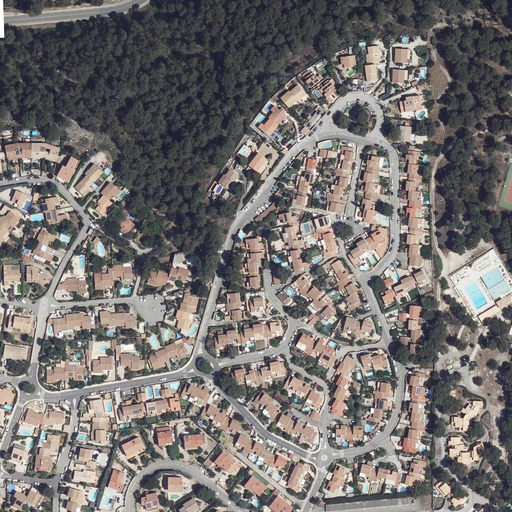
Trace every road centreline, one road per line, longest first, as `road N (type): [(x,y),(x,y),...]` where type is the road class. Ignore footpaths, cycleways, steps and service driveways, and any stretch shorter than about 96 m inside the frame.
road 1 (residential): [(201,354),(239,227),(301,148),(328,134)]
road 2 (residential): [(46,302),(87,223),(56,182),(0,188)]
road 3 (residential): [(376,139),(396,152),(395,243),(383,266),(361,281)]
road 4 (residential): [(387,340),(400,365),(390,427),(359,451),(324,458)]
road 5 (residential): [(128,511),(132,486),(168,463),(191,468),(245,511)]
road 6 (residential): [(209,372),(260,427),(324,458)]
road 7 (secondary): [(0,21),(113,12),(142,0)]
road 8 (residential): [(285,351),(326,385),(324,458)]
road 9 (residential): [(72,395),(195,368)]
road 10 (unknown): [(87,223),(155,262),(196,259)]
